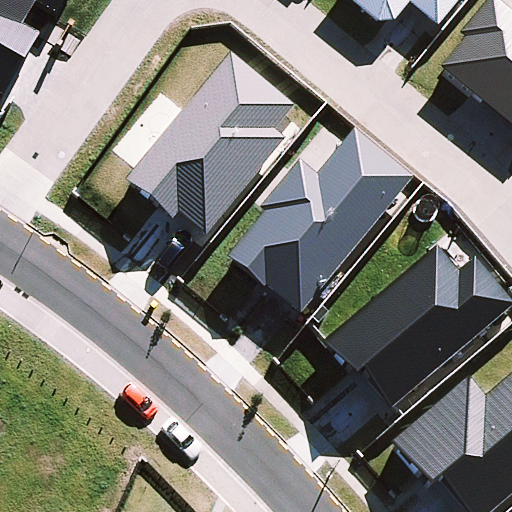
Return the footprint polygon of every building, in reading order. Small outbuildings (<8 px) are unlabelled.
[(433,36),(462,0),(332,0),(373,33),(390,31),(404,15),(433,36)] [(511,28),(486,8),(454,46),(460,51),(436,80),(511,141),(511,28)] [(292,118),(225,64),(120,192),(168,231),(174,223),(201,246),(281,149),(272,142),(292,118)] [(296,324),(409,189),(350,139),(312,185),(295,171),(255,218),(261,223),(223,269),(259,298),(261,295),(296,324)] [(385,420),(508,314),(469,269),(453,283),(431,257),(323,349),(316,355),(350,394),(357,388),(385,420)] [(450,511),(499,511),(511,501),(511,377),(479,407),(462,388),(383,457),(424,502),(434,493),(450,511)]
